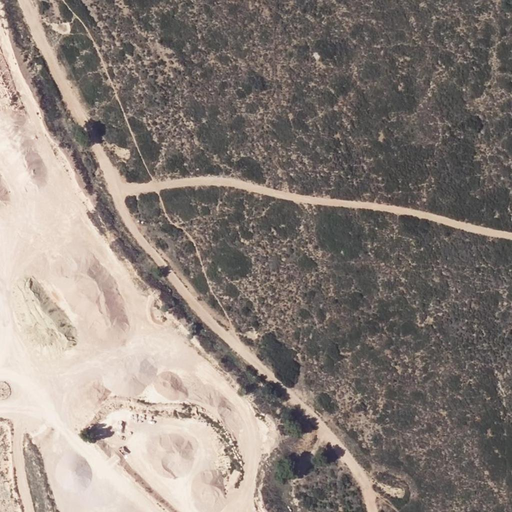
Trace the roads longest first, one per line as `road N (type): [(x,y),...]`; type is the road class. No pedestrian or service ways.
road 1 (track): [(24,0),(119,188),(121,214),(181,291),(317,422),(293,500),(305,511)]
road 2 (track): [(119,188),(203,179),(511,238)]
